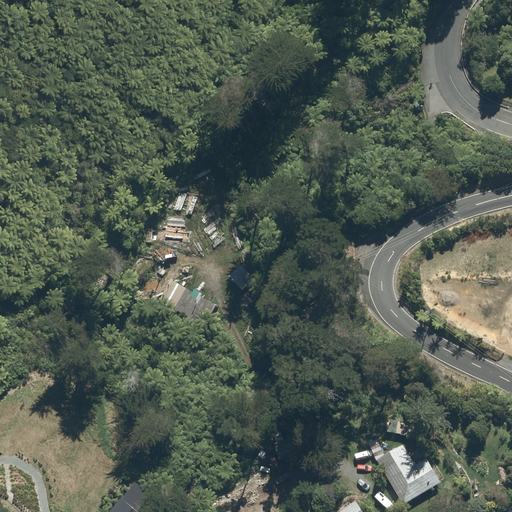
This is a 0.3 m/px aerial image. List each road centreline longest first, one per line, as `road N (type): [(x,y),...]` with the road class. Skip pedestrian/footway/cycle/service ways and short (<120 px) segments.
road 1 (unclassified): [(511,194),(437,217),(400,240),(382,271),(383,302),(410,330),(511,395)]
road 2 (unclassified): [(468,0),(445,40),(443,62),(463,98),(511,124)]
